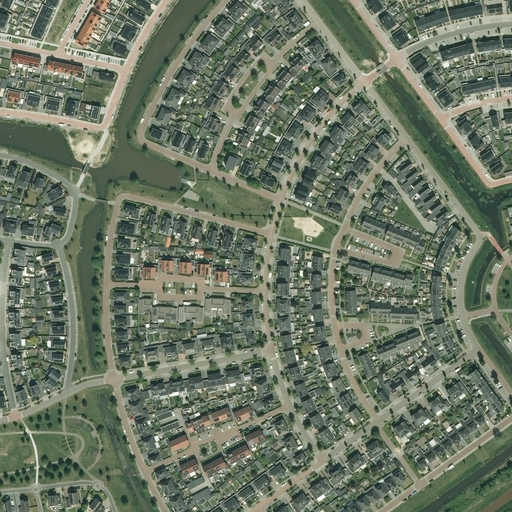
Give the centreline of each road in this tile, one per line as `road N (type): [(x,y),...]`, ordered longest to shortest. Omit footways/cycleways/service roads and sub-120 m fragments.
road 1 (residential): [(271,235),(120,198),(105,285)]
road 2 (residential): [(210,170),(141,134),(176,65),(227,0)]
road 3 (residential): [(0,112),(101,128),(124,70)]
road 4 (residential): [(144,472),(290,405)]
road 5 (unclassified): [(113,379),(271,352)]
road 6 (residential): [(66,394),(72,312),(58,244)]
road 7 (residential): [(363,81),(319,129),(280,200)]
road 8 (residential): [(0,155),(37,166),(74,192),(69,234),(58,244)]
road 9 (residential): [(344,229),(400,252),(396,264),(336,248)]
road 10 (unclassified): [(376,423),(478,350)]
road 11 (residential): [(511,24),(444,35),(396,59)]
